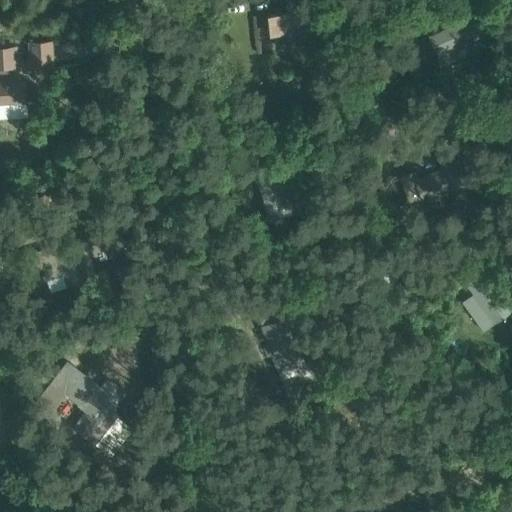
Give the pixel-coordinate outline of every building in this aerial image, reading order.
[(318,0),(292,2),(292,4),(286,4),(287,12),(269,14),(271,34),(290,32),(290,24),(293,23),(294,25),(322,22),(319,0),(318,0)] [(471,19),(428,36),(441,66),(461,57),(457,46),(478,37),(471,19)] [(15,43),(0,44),(0,64),(16,63),(15,43)] [(13,65),(0,65),(0,104),(28,103),(26,74),(13,74),(13,65)] [(442,168),(418,177),(416,170),(399,176),(409,204),(466,183),(455,153),(438,159),(442,168)] [(275,167),(256,172),(265,203),(270,220),(305,210),(291,162),(275,167)] [(360,213),(342,215),(344,238),(362,236),(360,213)] [(26,255),(31,271),(42,268),(50,292),(89,280),(90,283),(97,280),(84,240),(45,252),(44,249),(26,255)] [(480,257),(455,276),(463,288),(467,285),(493,323),(511,309),(511,298),(504,288),(500,291),(487,272),(490,271),(480,257)] [(346,297),(334,301),(339,315),(343,314),(345,320),(353,318),(346,297)] [(262,326),(285,388),(317,377),(311,359),(305,361),(287,317),(262,326)] [(408,359),(434,356),(432,339),(406,342),(408,359)] [(95,383),(78,404),(85,409),(79,417),(80,418),(73,426),(96,444),(118,417),(110,410),(117,401),(95,383)]
